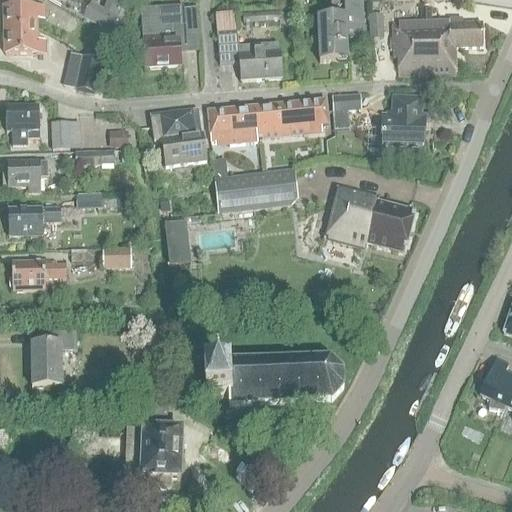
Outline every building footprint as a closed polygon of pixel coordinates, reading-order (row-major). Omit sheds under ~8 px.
[(90,5),(81,20),(113,39),(114,38),(119,41),(130,8),(116,0),(108,0),(101,11),(90,5)] [(362,43),(360,3),(330,5),(330,20),(316,21),(318,65),(346,64),(345,44),(362,43)] [(4,33),(35,32),(35,22),(43,22),(42,8),(3,9),(4,33)] [(431,25),(430,10),(420,10),(420,24),(391,25),(392,60),(396,60),(396,78),(454,77),(454,75),(454,73),(455,73),(454,51),(481,50),(481,27),(460,27),(460,21),(448,21),(448,24),(431,25)] [(196,37),(195,13),(141,15),(144,72),(179,70),(177,43),(180,43),(184,42),(184,38),(196,37)] [(371,14),(373,38),(387,37),(386,13),(371,14)] [(279,28),(278,15),(241,17),(242,26),(270,25),(270,28),(279,28)] [(235,39),(234,18),(215,19),(217,40),(219,67),(238,66),(240,85),(280,82),(278,55),(277,55),(276,47),(239,50),(236,44),(235,39)] [(35,32),(4,33),(4,57),(44,56),(44,42),(35,43),(35,32)] [(63,41),(49,65),(85,85),(93,70),(76,61),(81,52),(63,41)] [(359,112),(358,98),(330,100),(331,114),(359,112)] [(419,103),(392,102),(392,119),(382,118),(379,163),(421,164),(423,120),(418,120),(419,103)] [(253,111),(256,141),(302,136),(320,135),(320,128),(327,127),(324,103),(300,106),(253,111)] [(38,141),(37,109),(5,110),(5,135),(11,135),(11,149),(26,149),(26,142),(38,141)] [(256,141),(253,111),(207,115),(209,139),(210,139),(211,145),(256,141)] [(200,137),(197,112),(149,119),(153,145),(160,144),(164,170),(205,164),(202,137),(200,137)] [(80,152),(79,125),(50,126),(51,154),(69,153),(80,152)] [(109,151),(129,150),(128,134),(108,135),(109,151)] [(327,159),(335,160),(333,140),(325,144),(327,159)] [(105,155),(105,149),(96,149),(96,155),(74,156),(74,170),(101,169),(101,172),(113,172),(113,154),(105,155)] [(226,181),(224,162),(214,164),(217,182),(214,183),(218,217),(289,209),(296,202),(293,173),(226,181)] [(39,166),(39,165),(6,166),(7,177),(2,177),(2,190),(7,189),(7,191),(27,191),(27,197),(39,197),(39,180),(47,180),(47,166),(39,166)] [(378,199),(337,188),(322,246),(353,255),(363,258),(366,247),(403,258),(413,217),(376,207),(378,199)] [(101,200),(101,199),(75,199),(75,212),(101,212),(119,212),(118,200),(101,200)] [(160,214),(169,213),(168,201),(159,203),(160,214)] [(41,214),(41,213),(7,213),(8,240),(41,239),(41,226),(59,225),(59,213),(41,214)] [(185,224),(164,226),(168,267),(189,265),(185,224)] [(130,272),(130,252),(101,252),(102,273),(130,272)] [(43,270),(43,266),(11,267),(11,282),(9,282),(9,290),(11,290),(12,295),(44,294),(44,281),(65,280),(65,269),(43,270)] [(511,307),(502,337),(511,340),(511,307)] [(74,353),(74,337),(51,337),(51,348),(31,349),(31,390),(60,390),(60,386),(64,386),(64,374),(60,374),(60,353),(74,353)] [(342,374),(329,362),(226,366),(226,376),(203,376),(204,403),(227,401),(227,409),(330,405),(342,391),(342,374)] [(502,414),(503,410),(511,392),(511,376),(505,373),(506,369),(495,364),(479,398),(490,403),(490,412),(502,414)] [(511,392),(503,410),(511,414),(511,392)] [(165,426),(166,406),(140,406),(140,425),(165,426)] [(180,434),(142,433),(142,435),(128,434),(126,479),(139,479),(139,481),(150,481),(149,492),(168,493),(168,482),(178,482),(180,434)]
